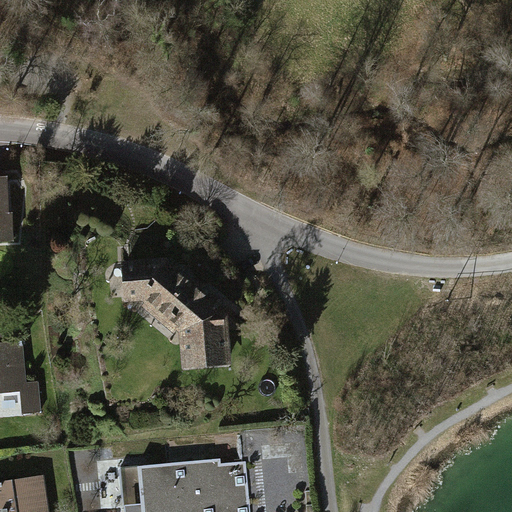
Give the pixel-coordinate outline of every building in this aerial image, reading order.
[(0,239),(13,239),(12,213),(7,214),(5,177),(0,177),(0,239)] [(164,263),(124,267),(127,297),(144,295),(168,316),(193,286),(164,263)] [(193,286),(168,316),(184,329),(187,366),(226,362),(222,310),(193,286)] [(22,341),(0,342),(0,391),(39,388),(38,382),(26,383),(22,341)] [(220,458),(185,461),(189,511),(250,511),(246,461),(221,464),(220,458)] [(189,511),(185,461),(120,467),(124,511),(189,511)] [(0,511),(47,511),(42,476),(0,482),(0,511)]
